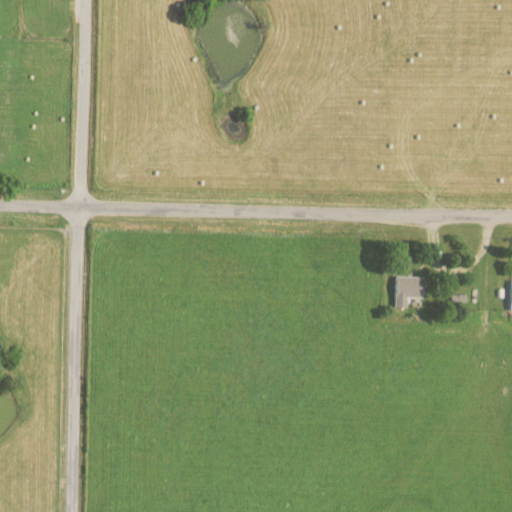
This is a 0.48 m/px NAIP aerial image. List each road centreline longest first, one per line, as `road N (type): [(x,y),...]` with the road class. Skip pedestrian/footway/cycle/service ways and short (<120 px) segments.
road 1 (residential): [(70,511),(81,0)]
road 2 (residential): [(511,216),(0,207)]
